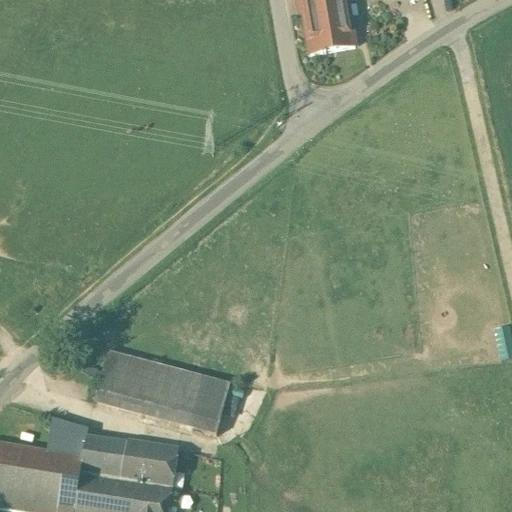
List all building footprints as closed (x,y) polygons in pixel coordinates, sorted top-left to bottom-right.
[(300,0),(311,55),(310,56),(310,58),(312,57),(352,50),(353,50),(355,50),(354,48),(345,0),(300,0)] [(230,386),(109,355),(109,354),(108,354),(94,405),(216,438),(230,386)] [(88,433),(52,422),(47,455),(82,460),(86,439),(87,439),(88,433)] [(87,439),(86,439),(82,460),(80,477),(88,478),(107,481),(113,444),(87,439)] [(127,446),(113,444),(107,481),(111,482),(121,483),(127,446)] [(176,453),(127,446),(121,483),(170,491),(176,453)] [(47,455),(0,447),(0,511),(6,511),(73,511),(80,477),(82,460),(47,455)] [(88,478),(80,477),(73,511),(91,511),(94,496),(85,495),(88,478)] [(107,481),(88,478),(85,495),(94,496),(109,498),(111,482),(107,481)] [(121,483),(111,482),(109,498),(106,511),(167,511),(171,491),(170,491),(121,483)] [(106,511),(109,498),(94,496),(91,511),(106,511)]
